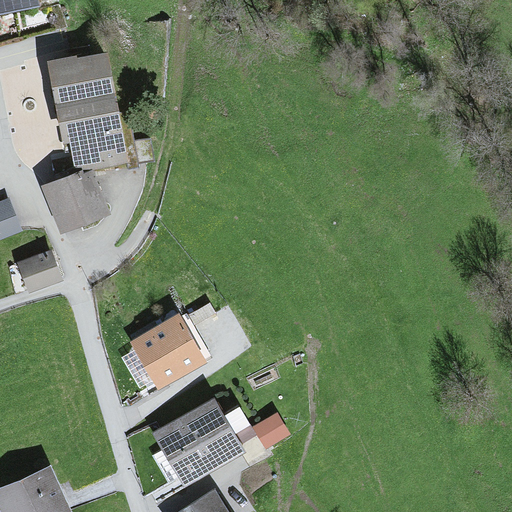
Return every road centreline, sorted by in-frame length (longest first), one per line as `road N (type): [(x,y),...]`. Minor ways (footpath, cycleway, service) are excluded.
road 1 (track): [(67,288),(131,246),(154,202),(180,0)]
road 2 (residential): [(67,288),(130,511)]
road 3 (residential): [(67,288),(0,148)]
